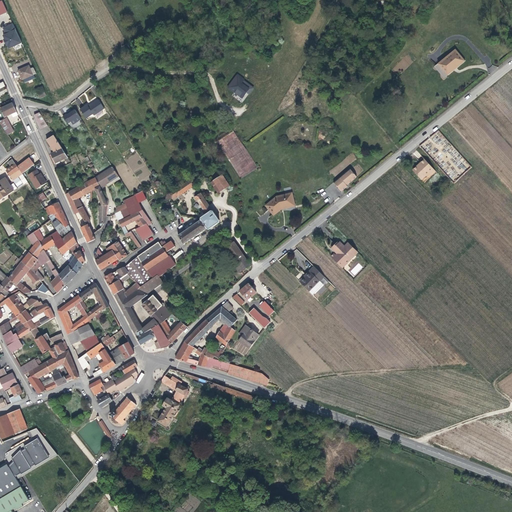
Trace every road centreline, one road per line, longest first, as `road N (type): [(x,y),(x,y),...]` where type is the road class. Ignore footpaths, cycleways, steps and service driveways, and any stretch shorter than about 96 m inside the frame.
road 1 (unclassified): [(511,63),(160,360)]
road 2 (secondary): [(511,478),(375,425),(160,360)]
road 3 (residential): [(83,382),(54,310),(92,261)]
road 4 (secondary): [(92,261),(36,138)]
